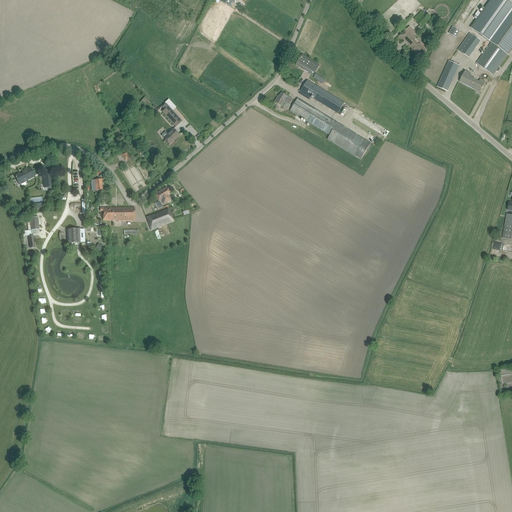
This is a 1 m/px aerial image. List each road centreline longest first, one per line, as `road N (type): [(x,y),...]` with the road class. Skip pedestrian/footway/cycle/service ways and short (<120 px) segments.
road 1 (unclassified): [(0,162),(31,147),(74,147),(136,201),(277,77),(310,0)]
road 2 (unclassified): [(511,157),(396,58),(352,0)]
